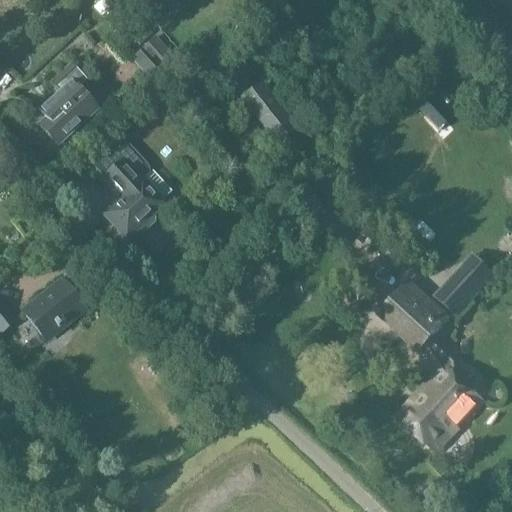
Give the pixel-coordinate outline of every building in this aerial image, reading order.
[(100,1),(92,9),(102,20),(111,13),(100,1)] [(114,37),(124,29),(115,19),(105,27),(114,37)] [(127,33),(139,47),(152,36),(139,22),(127,33)] [(172,58),(154,38),(130,60),(148,81),(158,71),(149,62),(154,58),(162,67),(172,58)] [(256,91),(221,46),(201,61),(235,106),(240,102),(275,148),(297,131),(262,86),(256,91)] [(86,82),(77,72),(55,91),(59,95),(39,113),(46,120),(38,127),(57,147),(97,111),(78,90),(86,82)] [(158,94),(138,112),(146,120),(166,103),(158,94)] [(431,112),(424,118),(439,135),(446,129),(431,112)] [(130,120),(115,133),(122,140),(137,127),(130,120)] [(122,141),(92,168),(102,179),(101,181),(120,201),(103,217),(125,242),(138,230),(141,232),(144,232),(153,225),(153,221),(151,218),(163,206),(159,202),(141,182),(148,175),(149,174),(148,170),(147,167),(122,141)] [(141,182),(159,202),(169,193),(151,173),(148,175),(141,182)] [(215,183),(197,196),(210,212),(227,198),(215,183)] [(204,217),(189,202),(174,218),(189,233),(204,217)] [(433,299),(457,321),(488,286),(463,265),(433,299)] [(24,319),(44,344),(84,312),(62,284),(21,316),(24,319)] [(410,285),(382,316),(421,352),(438,375),(397,420),(435,455),(482,402),(455,376),(460,371),(458,364),(431,340),(449,320),(410,285)] [(0,337),(17,324),(0,302),(0,337)]
